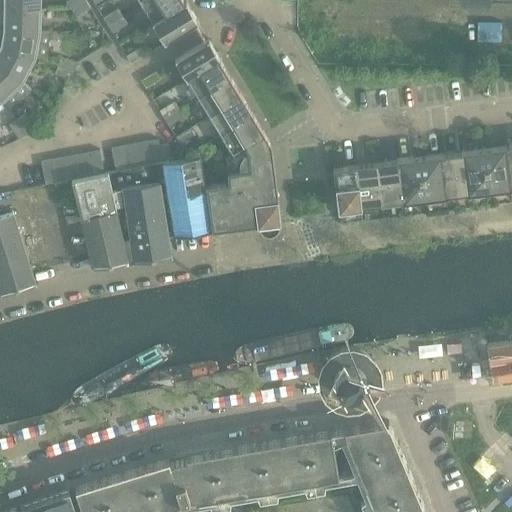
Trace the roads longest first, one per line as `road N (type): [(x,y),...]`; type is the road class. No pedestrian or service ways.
road 1 (residential): [(0,489),(174,431),(402,404)]
road 2 (residential): [(511,112),(338,132),(260,0)]
road 3 (residential): [(0,305),(66,284),(216,261)]
